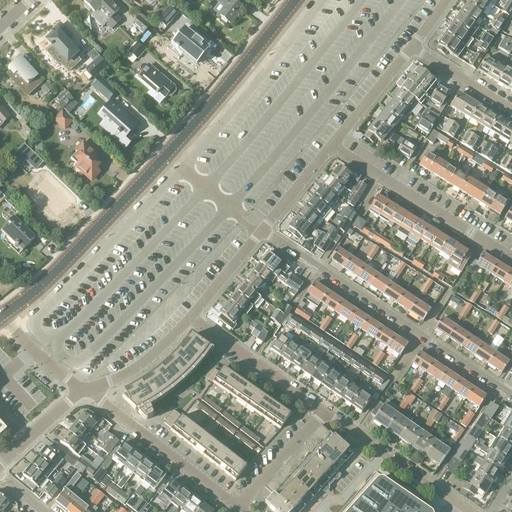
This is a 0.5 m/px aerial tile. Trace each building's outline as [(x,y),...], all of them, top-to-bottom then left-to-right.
[(86,4),(84,6),(89,11),(91,9),(94,12),(91,16),(102,27),(105,24),(111,30),(121,20),(115,14),(118,10),(107,0),(85,0),(84,2),(86,4)] [(213,0),(219,4),(214,11),(218,14),(230,23),(242,8),(232,0),(213,0)] [(484,0),(469,0),(467,4),(482,14),(485,16),(486,17),(493,6),(489,4),(484,0)] [(502,12),(504,13),(509,16),(511,10),(511,2),(509,1),(502,12)] [(156,19),(166,28),(179,13),(169,4),(156,19)] [(460,14),(475,24),(479,18),(482,21),(485,16),(482,14),(467,4),(460,14)] [(493,21),(502,27),(509,16),(504,13),(501,18),(497,15),(493,21)] [(467,34),(472,37),(479,27),(475,24),(460,14),(452,24),(467,34)] [(142,34),(150,26),(139,16),(131,24),(142,34)] [(493,21),(486,31),(495,37),(499,32),(502,27),(493,21)] [(464,47),(472,37),(467,34),(452,24),(445,34),(460,45),(464,47)] [(55,50),(56,50),(67,63),(78,53),(66,40),(70,37),(60,25),(45,39),(55,50)] [(172,44),(196,64),(209,49),(184,28),(177,37),(172,44)] [(489,48),(495,37),(486,31),(479,42),(489,48)] [(460,45),(445,34),(438,45),(439,46),(437,49),(444,55),(447,51),(452,55),(453,55),(457,58),(464,47),(460,45)] [(510,41),(504,37),(496,51),(502,55),(510,41)] [(135,41),(126,50),(136,59),(145,50),(135,41)] [(511,50),(511,41),(510,41),(502,55),(507,58),(511,50)] [(476,54),(482,58),(489,48),(479,42),(476,48),(479,49),(476,54)] [(98,52),(92,57),(94,59),(98,64),(105,71),(111,66),(105,60),(98,53),(98,52)] [(482,58),(476,54),(469,65),(475,69),(482,58)] [(478,72),(488,77),(499,59),(494,56),(491,61),(486,58),(487,58),(486,57),(477,72),(478,72)] [(28,95),(44,80),(33,67),(31,69),(20,57),(8,68),(13,75),(11,76),(28,95)] [(503,62),(499,59),(488,77),(497,83),(505,70),(500,67),(503,62)] [(148,65),(138,77),(151,89),(147,94),(159,104),(165,98),(167,95),(169,97),(171,97),(176,91),(176,89),(174,88),(174,87),(168,81),(167,82),(164,80),(165,79),(152,68),(148,65)] [(511,69),(507,67),(505,70),(497,83),(507,89),(511,80),(511,69)] [(407,84),(402,90),(418,104),(420,105),(426,97),(441,106),(449,93),(438,86),(436,90),(429,86),(434,81),(432,80),(435,76),(424,68),(421,71),(420,69),(414,76),(412,74),(405,82),(407,84)] [(98,76),(90,85),(107,100),(115,92),(98,76)] [(47,83),(42,87),(48,93),(52,89),(47,83)] [(395,102),(409,114),(418,104),(402,90),(396,97),(398,98),(395,102)] [(55,101),(62,109),(72,100),(65,92),(55,101)] [(451,107),(461,114),(469,100),(459,94),(459,93),(450,107),(451,108),(451,107)] [(479,106),(469,100),(461,114),(458,118),(462,120),(465,116),(470,119),(479,106)] [(113,101),(99,116),(123,138),(124,137),(135,125),(137,123),(131,117),(129,116),(113,101)] [(403,117),(405,119),(409,114),(395,102),(392,105),(391,104),(385,111),(398,122),(403,117)] [(9,116),(0,105),(0,123),(1,124),(9,116)] [(480,125),(488,112),(479,106),(470,119),(480,125)] [(62,111),(54,120),(64,129),(72,121),(62,111)] [(381,119),(378,122),(390,133),(398,122),(385,111),(379,118),(381,119)] [(485,128),(489,131),(498,118),(488,112),(480,125),(473,136),(466,147),(472,150),(479,139),(478,138),(485,128)] [(424,114),(420,120),(431,127),(435,121),(424,114)] [(507,124),(498,118),(489,131),(495,135),(493,138),(497,140),(499,137),(507,124)] [(428,134),(431,127),(420,120),(416,126),(428,134)] [(455,124),(449,120),(442,132),(448,135),(455,124)] [(386,137),(392,142),(395,136),(390,133),(378,122),(375,126),(374,124),(368,131),(369,132),(365,137),(373,143),(376,140),(381,143),(386,137)] [(23,128),(31,136),(35,132),(27,124),(23,128)] [(461,127),(455,124),(448,135),(453,139),(461,127)] [(499,137),(509,143),(511,138),(511,126),(507,124),(499,137)] [(409,129),(407,132),(416,138),(419,135),(409,129)] [(436,139),(446,145),(449,140),(433,131),(427,141),(433,145),(436,139)] [(460,143),(466,147),(473,136),(467,132),(460,143)] [(403,155),(409,144),(406,142),(400,139),(397,144),(401,146),(397,152),(403,155)] [(412,146),(414,143),(408,139),(406,142),(409,144),(403,155),(409,159),(416,148),(412,146)] [(501,146),(495,142),(492,147),(485,158),(491,162),(493,160),(501,146)] [(17,154),(23,160),(25,162),(26,160),(28,162),(35,154),(24,143),(18,150),(20,152),(17,154)] [(97,162),(95,160),(91,156),(94,153),(83,143),(75,152),(76,153),(71,159),(77,165),(76,166),(91,180),(99,172),(96,169),(98,168),(99,166),(99,164),(97,162)] [(485,158),(492,147),(487,144),(480,155),(485,158)] [(459,147),(456,152),(465,158),(468,153),(459,147)] [(505,170),(511,159),(511,153),(508,151),(503,160),(499,167),(505,170)] [(437,159),(438,160),(440,156),(435,153),(433,157),(427,153),(419,165),(429,172),(437,159)] [(475,164),(479,159),(468,153),(465,158),(475,164)] [(429,172),(439,178),(447,165),(438,160),(437,159),(429,172)] [(489,165),(481,160),(479,159),(475,164),(486,170),(489,165)] [(447,165),(439,178),(449,184),(460,166),(457,164),(453,169),(447,165)] [(486,170),(496,176),(499,171),(489,165),(486,170)] [(331,176),(330,178),(343,188),(354,174),(347,168),(346,170),(341,166),(340,168),(339,167),(335,172),(335,171),(331,176)] [(449,184),(459,190),(467,178),(461,175),(463,171),(460,168),(461,167),(460,166),(449,184)] [(499,171),(496,176),(506,182),(509,177),(499,171)] [(322,187),(335,197),(343,188),(330,178),(329,178),(325,183),(322,187)] [(459,190),(469,197),(477,184),(480,181),(475,178),(473,182),(467,178),(459,190)] [(49,179),(36,193),(59,215),(72,201),(49,179)] [(351,193),(352,194),(359,198),(366,187),(360,183),(356,189),(354,188),(351,193)] [(477,184),(469,197),(479,203),(487,190),(477,184)] [(315,197),(314,197),(326,208),(331,211),(340,200),(335,197),(322,187),(319,192),(317,190),(313,195),(315,197)] [(489,209),(500,191),(497,189),(493,194),(487,190),(479,203),(489,209)] [(499,215),(499,216),(507,203),(501,199),(504,194),(500,191),(489,209),(493,211),(492,213),(498,217),(499,215)] [(359,198),(352,194),(346,203),(353,207),(359,198)] [(368,211),(378,217),(387,203),(377,196),(368,211)] [(309,203),(306,208),(318,218),(323,221),(331,211),(326,208),(314,197),(313,198),(309,203)] [(397,209),(387,203),(378,217),(388,223),(387,225),(397,209)] [(348,207),(341,217),(350,223),(357,213),(348,207)] [(298,217),(297,218),(310,228),(315,231),(323,221),(318,218),(306,208),(302,212),(302,211),(298,216),(298,217)] [(407,215),(397,209),(387,225),(391,227),(394,224),(400,227),(407,215)] [(403,235),(407,238),(417,221),(407,215),(400,227),(405,231),(403,235)] [(22,251),(35,238),(26,230),(28,228),(23,223),(21,225),(13,217),(1,230),(15,245),(17,248),(18,247),(22,251)] [(296,218),(295,217),(291,222),(292,223),(293,223),(289,228),(290,228),(288,231),(298,240),(301,237),(304,240),(312,230),(310,228),(297,218),(296,218)] [(337,228),(344,233),(350,223),(341,217),(338,222),(340,223),(337,228)] [(353,226),(360,231),(365,223),(358,218),(353,226)] [(427,227),(417,221),(407,238),(417,244),(420,240),(427,227)] [(437,233),(427,227),(420,240),(430,246),(437,233)] [(331,228),(325,238),(331,242),(337,232),(331,228)] [(447,240),(437,233),(430,246),(440,252),(447,240)] [(320,234),(315,241),(320,245),(325,238),(320,234)] [(324,253),(331,242),(325,238),(320,245),(318,249),(324,253)] [(457,246),(447,240),(440,252),(450,258),(457,246)] [(461,248),(457,246),(450,258),(446,264),(461,273),(471,256),(466,254),(469,250),(462,246),(461,248)] [(329,260),(330,260),(330,259),(343,268),(350,258),(337,249),(338,248),(337,248),(329,260)] [(268,254),(259,264),(276,278),(279,275),(281,272),(284,274),(288,269),(285,267),(288,264),(273,251),(270,255),(268,254)] [(371,260),(374,255),(372,253),(373,252),(371,251),(362,263),(365,265),(369,259),(371,260)] [(490,273),(489,274),(497,262),(496,263),(483,255),(484,254),(483,253),(475,266),(476,266),(477,265),(490,273)] [(356,278),(363,266),(350,258),(343,268),(343,269),(344,268),(356,277),(356,278)] [(497,262),(489,274),(490,273),(503,282),(510,270),(510,271),(496,263),(497,262)] [(272,283),(276,278),(259,264),(251,274),(264,284),(268,279),(272,283)] [(369,286),(377,275),(363,266),(356,278),(357,277),(370,285),(369,286)] [(511,270),(510,270),(503,282),(511,286),(511,272),(510,271),(511,270)] [(256,294),(264,284),(251,274),(243,284),(256,294)] [(284,285),(290,289),(296,280),(290,276),(287,281),(279,275),(276,278),(284,285)] [(383,295),(390,284),(377,275),(369,286),(369,287),(370,286),(383,294),(382,295),(383,295)] [(433,282),(428,279),(425,284),(427,286),(426,287),(428,288),(429,288),(433,282)] [(288,292),(294,296),(296,293),(303,283),(296,280),(290,289),(288,292)] [(317,308),(320,303),(328,292),(327,291),(327,292),(314,284),(315,283),(314,283),(303,299),(317,308)] [(243,284),(235,293),(252,307),(260,298),(256,294),(243,284)] [(396,304),(397,303),(403,293),(390,284),(383,295),(383,294),(396,303),(396,304)] [(438,293),(440,294),(444,289),(437,284),(435,287),(440,290),(438,293)] [(328,292),(320,303),(334,311),(341,300),(340,301),(327,293),(328,292)] [(235,293),(228,303),(240,313),(245,317),(252,307),(235,293)] [(410,312),(417,302),(417,301),(416,302),(403,293),(397,303),(410,312),(409,313),(410,312)] [(334,311),(347,320),(354,309),(353,310),(341,301),(341,300),(334,311)] [(417,302),(410,312),(423,321),(422,322),(423,322),(431,310),(430,310),(429,311),(417,302)] [(233,322),(240,313),(228,303),(219,314),(220,315),(217,319),(232,331),(236,326),(236,324),(233,322)] [(292,309),(286,305),(280,313),(286,318),(289,314),(292,309)] [(294,313),(308,322),(312,316),(298,307),(294,313)] [(354,309),(347,320),(360,329),(368,318),(367,318),(367,319),(354,310),(354,309)] [(270,318),(281,326),(284,320),(286,318),(280,313),(276,310),(270,318)] [(303,324),(289,314),(284,320),(287,323),(298,330),(303,324)] [(436,329),(449,337),(455,327),(442,319),(443,318),(443,317),(435,330),(436,329)] [(368,318),(360,329),(374,338),(380,328),(381,327),(381,326),(380,327),(367,319),(368,318)] [(247,319),(244,323),(248,327),(252,322),(247,319)] [(263,329),(256,338),(263,342),(271,331),(258,322),(257,324),(263,329)] [(251,334),(256,338),(263,329),(257,324),(256,326),(252,323),(249,326),(254,330),(251,334)] [(298,330),(309,337),(313,330),(303,324),(298,330)] [(461,347),(469,336),(456,328),(456,327),(456,326),(455,327),(449,337),(448,339),(449,338),(462,346),(461,347)] [(393,336),(380,328),(374,338),(387,347),(394,336),(394,335),(393,336)] [(309,337),(319,344),(324,337),(313,330),(309,337)] [(143,386),(141,383),(136,386),(130,389),(124,392),(126,396),(122,398),(144,419),(145,420),(147,420),(151,418),(153,416),(153,413),(149,407),(148,408),(142,411),(140,409),(146,405),(147,405),(158,398),(159,397),(169,390),(171,389),(180,380),(190,370),(192,369),(200,360),(201,358),(208,348),(209,349),(209,348),(192,336),(192,335),(191,335),(187,340),(190,343),(186,348),(182,352),(179,350),(175,355),(171,359),(173,362),(169,366),(164,371),(162,368),(157,372),(151,376),(153,379),(148,382),(143,386)] [(280,356),(290,342),(280,335),(270,349),(280,356)] [(400,356),(408,344),(407,344),(407,345),(394,336),(387,347),(400,355),(399,356),(400,356)] [(474,356),(475,356),(482,345),(469,336),(461,347),(462,348),(462,347),(475,355),(474,356)] [(319,344),(329,351),(334,344),(324,337),(319,344)] [(300,349),(290,342),(280,356),(290,363),(300,349)] [(344,351),(334,344),(329,351),(339,358),(344,351)] [(495,354),(482,345),(475,356),(475,355),(488,364),(495,354)] [(300,349),(290,363),(301,370),(310,356),(300,349)] [(339,358),(350,365),(354,358),(344,351),(339,358)] [(380,352),(376,357),(379,359),(378,360),(380,362),(385,355),(380,352)] [(413,363),(426,372),(432,362),(419,353),(420,352),(412,364),(413,363)] [(508,363),(495,354),(488,364),(488,365),(489,364),(502,373),(501,374),(509,362),(508,363)] [(311,377),(320,363),(310,356),(301,370),(311,377)] [(360,371),(365,365),(354,358),(350,365),(360,371)] [(433,361),(432,362),(426,372),(439,381),(446,370),(446,371),(433,362),(433,361)] [(321,384),(331,370),(320,363),(311,377),(321,384)] [(360,371),(370,378),(375,372),(365,365),(360,371)] [(207,379),(212,383),(280,430),(290,415),(223,368),(219,373),(214,369),(207,379)] [(341,377),(340,377),(331,370),(321,384),(331,392),(341,377)] [(447,370),(446,370),(439,381),(452,390),(460,379),(459,378),(459,379),(446,371),(447,370)] [(375,372),(370,378),(381,385),(385,378),(375,372)] [(341,377),(331,392),(341,399),(351,384),(345,380),(349,376),(344,373),(340,377),(341,377)] [(452,390),(465,398),(472,388),(459,380),(460,379),(452,390)] [(341,399),(351,406),(361,391),(351,384),(341,399)] [(473,387),(472,388),(465,398),(479,407),(478,408),(486,396),(485,397),(472,388),(473,387)] [(361,391),(351,406),(361,412),(361,413),(375,393),(368,388),(364,394),(361,391)] [(408,393),(404,400),(406,401),(405,402),(408,404),(413,396),(408,393)] [(444,396),(441,402),(443,403),(442,405),(444,406),(449,400),(444,396)] [(404,411),(408,404),(405,402),(406,401),(404,400),(399,407),(404,411)] [(490,419),(492,420),(493,419),(491,417),(497,408),(491,404),(483,415),(490,419)] [(374,421),(386,429),(396,415),(384,406),(384,405),(373,421),(374,421)] [(164,423),(171,429),(170,431),(235,481),(246,467),(181,416),(173,410),(164,423)] [(83,413),(75,423),(89,433),(96,424),(100,427),(103,423),(87,411),(84,415),(83,413)] [(435,411),(430,417),(432,419),(432,420),(434,422),(437,423),(442,416),(435,411)] [(469,411),(460,424),(466,428),(475,415),(469,411)] [(396,415),(386,429),(386,430),(386,431),(387,430),(399,439),(409,424),(396,415)] [(476,426),(482,430),(488,421),(490,423),(492,420),(490,419),(483,415),(476,426)] [(430,428),(434,422),(432,420),(432,419),(430,417),(425,425),(430,428)] [(81,443),(89,433),(75,423),(68,433),(81,443)] [(423,433),(409,424),(399,439),(399,440),(400,439),(412,448),(423,433)] [(321,426),(313,434),(345,463),(353,454),(349,450),(334,436),(321,425),(321,426)] [(475,441),(482,430),(476,426),(468,436),(475,441)] [(460,428),(454,437),(458,440),(465,431),(460,428)] [(511,432),(505,428),(498,440),(511,448),(511,432)] [(97,440),(102,444),(106,447),(114,438),(106,432),(102,437),(101,436),(97,440)] [(81,443),(68,433),(60,443),(77,456),(85,446),(81,443)] [(423,433),(412,448),(412,449),(413,448),(426,457),(436,442),(423,433)] [(313,434),(305,443),(337,472),(345,463),(313,434)] [(468,436),(461,447),(467,452),(472,444),(475,446),(477,442),(475,441),(468,436)] [(106,447),(102,444),(98,448),(107,455),(118,441),(114,438),(106,447)] [(509,455),(511,449),(511,448),(498,440),(491,451),(506,460),(510,455),(509,455)] [(126,442),(125,443),(124,443),(112,458),(123,466),(134,451),(130,447),(131,446),(126,442)] [(449,451),(436,442),(426,457),(425,458),(426,457),(439,466),(438,467),(450,451),(449,450),(449,451)] [(305,443),(297,452),(329,481),(337,472),(305,443)] [(491,451),(482,445),(479,450),(488,455),(491,451)] [(46,447),(39,456),(52,467),(60,458),(46,447)] [(461,447),(454,458),(460,462),(467,452),(461,447)] [(145,459),(134,451),(123,466),(133,474),(145,459)] [(491,451),(488,455),(484,462),(499,471),(500,471),(503,466),(502,466),(506,460),(491,451)] [(297,452),(289,461),(320,490),(329,481),(297,452)] [(82,455),(77,462),(86,469),(85,470),(92,476),(103,460),(98,456),(92,463),(82,455)] [(44,477),(52,467),(39,456),(31,466),(44,477)] [(143,482),(155,467),(150,463),(151,462),(146,458),(145,459),(133,474),(143,482)] [(462,464),(460,462),(454,458),(446,469),(452,473),(457,467),(459,468),(462,464)] [(492,482),(493,483),(496,477),(495,477),(499,471),(484,462),(477,458),(474,463),(481,467),(478,473),(492,482)] [(281,470),(312,499),(320,490),(289,461),(281,470)] [(82,473),(85,470),(86,469),(77,462),(73,466),(82,473)] [(46,478),(44,477),(31,466),(29,464),(26,468),(28,469),(23,476),(28,480),(26,483),(26,485),(33,490),(36,487),(38,488),(46,478)] [(165,475),(155,467),(143,482),(154,490),(165,475)] [(92,479),(98,484),(106,473),(100,468),(92,479)] [(281,470),(273,479),(304,508),(312,499),(281,470)] [(489,488),(492,482),(478,473),(470,485),(466,483),(462,488),(474,495),(477,490),(485,495),(485,493),(487,494),(490,489),(489,488)] [(59,475),(52,483),(59,489),(66,480),(59,475)] [(432,511),(415,500),(407,495),(384,479),(383,479),(382,478),(381,478),(380,478),(379,478),(378,479),(377,479),(376,480),(357,501),(346,511),(432,511)] [(264,488),(273,495),(292,511),(300,511),(304,508),(273,479),(265,487),(264,488)] [(162,494),(161,496),(167,500),(163,505),(167,509),(171,504),(182,488),(172,480),(162,493),(162,494)] [(51,498),(59,489),(52,483),(44,492),(51,498)] [(105,491),(114,498),(120,491),(111,484),(105,491)] [(183,489),(182,488),(171,504),(181,511),(193,496),(188,493),(189,491),(184,487),(183,489)] [(64,511),(66,511),(77,499),(66,489),(55,502),(61,506),(60,508),(64,511)] [(85,511),(101,493),(96,490),(97,490),(85,505),(77,499),(66,511),(85,511)] [(120,491),(114,498),(123,505),(129,497),(120,491)] [(85,511),(93,511),(92,511),(104,496),(101,493),(85,511)] [(193,496),(181,511),(196,511),(203,504),(198,501),(199,499),(194,495),(193,497),(193,496)] [(292,511),(273,495),(265,504),(269,508),(273,511),(292,511)] [(126,504),(135,511),(139,511),(146,503),(140,498),(136,503),(130,499),(126,504)]
